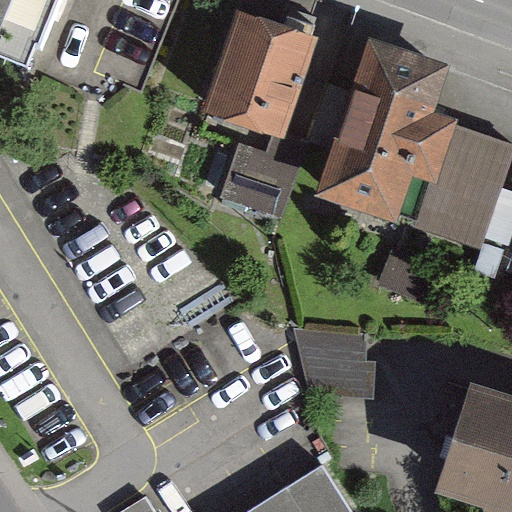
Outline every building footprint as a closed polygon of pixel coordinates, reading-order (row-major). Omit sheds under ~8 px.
[(72,0),(0,0),(0,42),(49,62),(72,0)] [(329,33),(245,10),(216,113),(300,137),(329,33)] [(469,71),(375,41),(328,187),(421,218),(469,71)] [(495,243),(511,247),(511,192),(506,192),(495,243)] [(319,391),(379,382),(371,325),(311,333),(319,391)] [(511,385),(485,377),(448,489),(511,510),(511,385)] [(242,511),(148,511),(142,501),(124,511),(356,511),(325,461),(242,511)]
